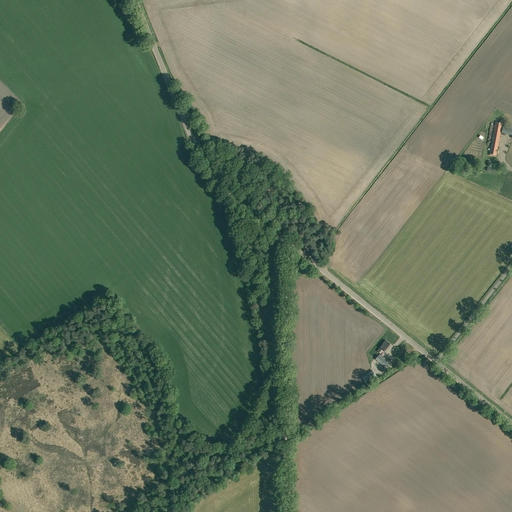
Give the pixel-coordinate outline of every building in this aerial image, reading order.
[(496,155),(503,124),(495,122),(489,154),(496,155)] [(511,135),(511,127),(503,126),(501,133),(511,135)] [(387,353),(392,346),(386,340),(383,344),(384,344),(378,351),(380,354),(383,350),(387,353)] [(380,367),(382,365),(385,368),(390,363),(379,354),(375,359),(377,361),(375,363),(380,367)] [(362,377),(366,383),(376,376),(372,371),(362,377)]
